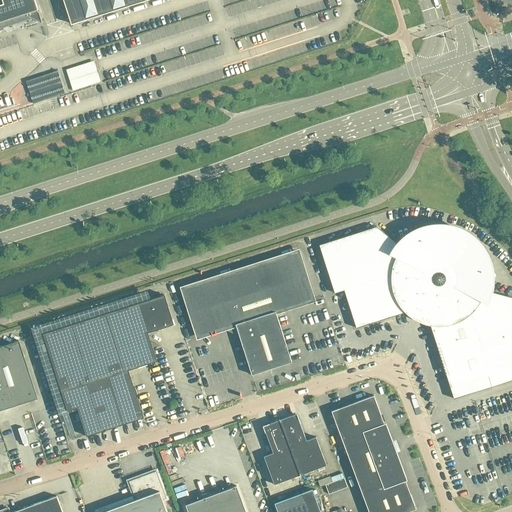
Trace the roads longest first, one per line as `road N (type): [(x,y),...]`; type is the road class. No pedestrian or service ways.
road 1 (unclassified): [(447,511),(400,379),(383,364),(0,487)]
road 2 (secondary): [(0,240),(456,92)]
road 3 (secondary): [(446,60),(0,203)]
road 4 (tertiary): [(456,92),(511,198)]
road 5 (unknown): [(0,344),(21,341),(40,380),(38,405),(12,419)]
